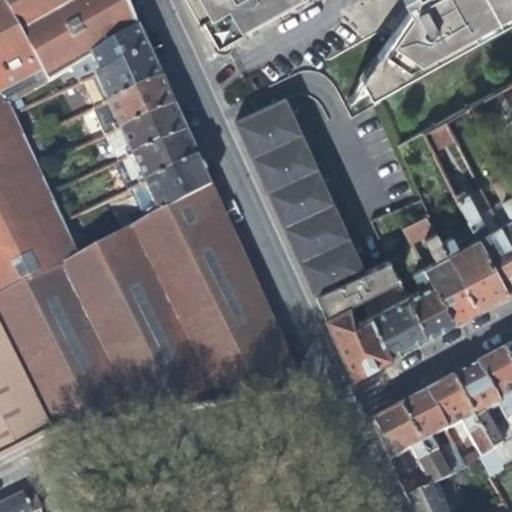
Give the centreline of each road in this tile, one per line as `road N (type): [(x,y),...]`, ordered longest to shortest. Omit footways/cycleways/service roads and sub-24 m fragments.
road 1 (residential): [(331,406),(150,0)]
road 2 (residential): [(32,459),(331,406)]
road 3 (residential): [(511,324),(377,398),(331,406)]
